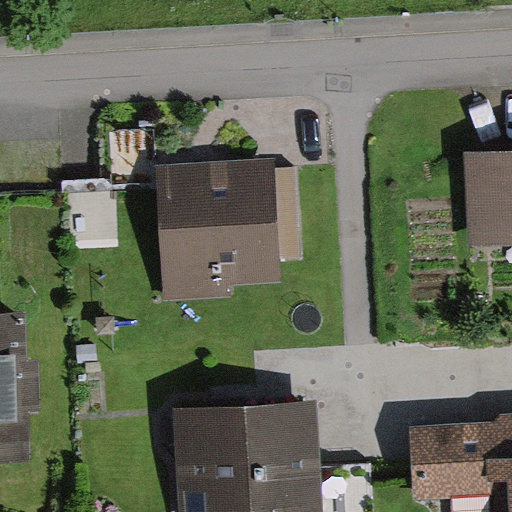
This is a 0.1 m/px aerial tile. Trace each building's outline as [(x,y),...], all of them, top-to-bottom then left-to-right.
[(511,151),(471,152),(474,248),(511,246),(511,151)] [(282,287),(282,267),(304,266),(301,172),(278,172),(277,159),(165,163),(170,291),(282,287)] [(0,464),(33,464),(30,309),(0,310),(0,464)] [(365,511),(362,469),(325,471),(320,401),(176,410),(182,511),(365,511)] [(416,504),(494,499),(494,511),(511,511),(511,417),(498,419),(498,426),(411,431),(416,504)]
